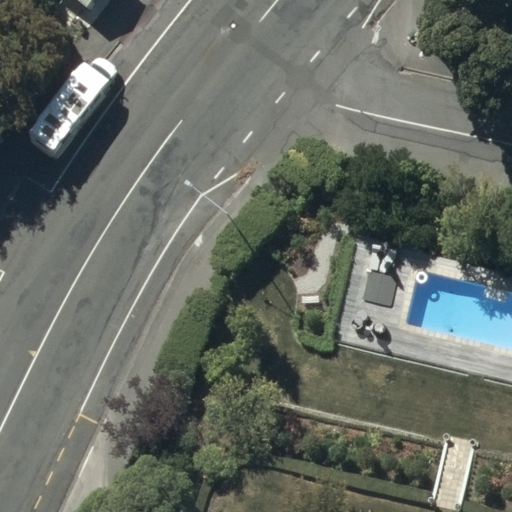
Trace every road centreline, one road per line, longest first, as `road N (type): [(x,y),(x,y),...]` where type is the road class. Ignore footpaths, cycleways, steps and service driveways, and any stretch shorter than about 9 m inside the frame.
road 1 (tertiary): [(198,97),(0,439)]
road 2 (residential): [(511,157),(198,97)]
road 3 (tertiary): [(282,0),(198,97)]
